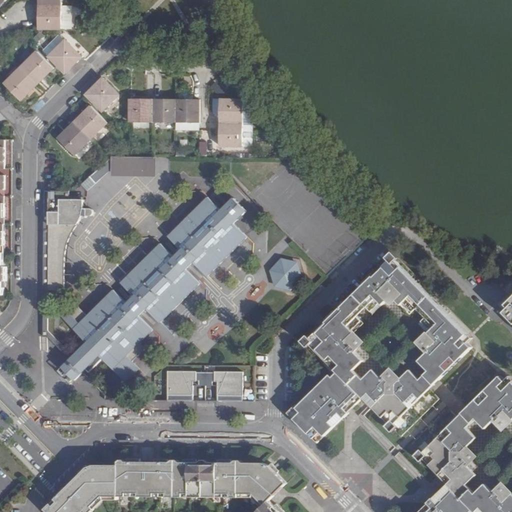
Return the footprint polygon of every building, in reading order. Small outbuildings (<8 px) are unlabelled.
[(39,29),(62,29),(62,6),(39,6),(39,14),(42,14),(42,21),(39,21),(39,29)] [(38,31),(32,36),(36,40),(41,35),(38,31)] [(77,63),(83,57),(64,38),(47,55),(66,73),(72,68),(69,66),(75,60),(77,63)] [(36,50),(20,66),(38,84),(43,79),(40,77),(45,72),(48,74),(54,68),(36,50)] [(38,84),(20,66),(3,82),(21,101),(26,95),(24,93),(29,88),(32,90),(38,84)] [(225,77),(218,81),(223,89),(230,85),(225,77)] [(104,78),(99,83),(100,85),(95,91),(93,89),(87,95),(104,112),(121,95),(104,78)] [(221,112),(221,123),(245,123),(243,97),(220,97),(220,105),(223,105),(223,112),(221,112)] [(131,122),(154,123),(154,99),(146,99),(146,102),(138,102),(138,99),(131,99),(131,122)] [(154,123),(177,123),(177,100),(169,100),(169,103),(161,102),(161,100),(154,99),(154,123)] [(177,123),(200,123),(201,100),(193,100),(192,100),(192,103),(185,103),(185,100),(177,100),(177,123)] [(79,116),(74,121),(92,139),(107,124),(89,106),(85,111),(86,113),(81,118),(79,116)] [(92,139),(74,121),(69,126),(71,128),(66,134),(63,131),(57,138),(75,156),(92,139)] [(245,146),(245,123),(221,123),(221,131),(220,146),(245,146)] [(0,294),(7,294),(7,283),(9,283),(9,265),(7,264),(6,230),(0,230),(0,226),(0,218),(7,218),(6,202),(0,202),(0,189),(7,189),(7,174),(1,174),(1,162),(6,162),(7,140),(0,140),(0,294)] [(108,158),(82,184),(88,190),(111,167),(114,164),(112,162),(108,158)] [(111,178),(155,176),(155,159),(112,162),(114,164),(111,167),(111,178)] [(157,224),(170,237),(209,198),(196,185),(157,224)] [(45,199),(69,199),(69,191),(57,191),(49,191),(45,191),(45,199)] [(74,356),(71,360),(63,367),(76,381),(83,373),(102,357),(127,384),(141,370),(133,362),(146,349),(141,344),(154,332),(141,318),(149,311),(162,324),(201,285),(188,272),(196,264),(209,277),(248,239),(235,226),(249,212),(235,198),(222,211),(209,198),(170,237),(182,251),(175,258),(162,245),(123,283),(136,297),(127,305),(115,291),(90,316),(77,303),(63,317),(88,343),(74,356)] [(45,199),(46,291),(50,290),(58,290),(59,286),(67,286),(67,273),(67,253),(68,247),(70,242),(73,235),(76,229),(79,223),(81,219),(83,214),(84,210),(84,205),(82,200),(69,199),(45,199)] [(110,270),(123,283),(162,245),(149,231),(110,270)] [(261,252),(248,239),(209,277),(221,291),(261,252)] [(366,287),(337,315),(335,312),(303,343),(334,374),(291,416),(320,445),(346,420),(347,421),(352,416),(350,415),(365,401),(390,426),(387,428),(393,434),(399,429),(397,426),(403,419),(474,350),(470,346),(474,341),(421,286),(424,284),(395,254),(363,284),(366,287)] [(273,275),(277,288),(290,292),(301,281),(297,268),(285,265),(273,275)] [(102,278),(77,303),(90,316),(115,291),(102,278)] [(201,285),(162,324),(175,337),(214,299),(201,285)] [(46,291),(45,337),(48,337),(71,360),(74,356),(50,330),(50,290),(46,291)] [(133,362),(141,370),(167,345),(154,332),(141,344),(146,349),(133,362)] [(170,372),(170,401),(195,401),(195,387),(218,388),(218,401),(244,401),(244,373),(215,372),(215,374),(199,374),(199,373),(170,372)] [(449,486),(435,500),(434,499),(428,505),(429,506),(422,511),(511,511),(511,379),(507,384),(503,379),(431,449),(425,455),(422,452),(416,458),(422,464),(425,462),(449,486)] [(403,419),(397,426),(399,429),(401,430),(408,424),(403,419)] [(422,452),(425,455),(431,449),(427,445),(421,451),(422,452)] [(271,502),(290,484),(272,466),(267,462),(245,463),(245,460),(236,460),(236,463),(218,462),(217,465),(193,464),(193,463),(182,463),(182,460),(173,460),(173,463),(127,463),(127,460),(119,460),(119,465),(98,466),(89,469),(47,510),(49,511),(95,511),(108,500),(120,500),(120,498),(253,497),(264,508),(259,511),(284,511),(283,510),(279,506),(278,505),(276,507),(271,502)]
